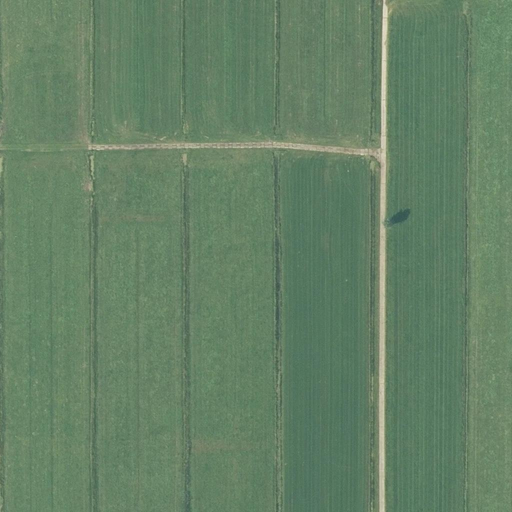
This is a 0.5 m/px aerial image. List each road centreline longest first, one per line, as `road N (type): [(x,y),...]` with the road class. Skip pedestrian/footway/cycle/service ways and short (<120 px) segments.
road 1 (track): [(0,151),(249,145),(380,155)]
road 2 (track): [(380,155),(381,511)]
road 3 (track): [(386,0),(380,155)]
road 4 (track): [(385,9),(511,3)]
